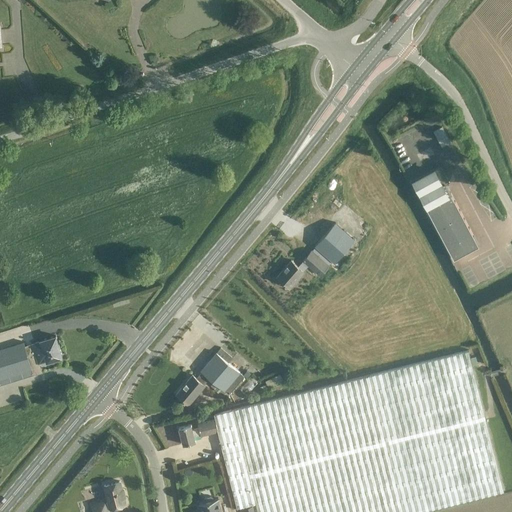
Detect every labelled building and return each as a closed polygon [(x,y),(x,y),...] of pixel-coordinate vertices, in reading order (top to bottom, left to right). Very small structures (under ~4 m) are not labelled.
[(441,147),(450,143),(442,127),(433,131),(441,147)] [(412,180),(453,259),(478,246),(450,194),(452,193),(447,184),(449,183),(439,165),(412,180)] [(312,250),(302,261),(298,266),(291,259),(276,277),(290,289),(305,272),(304,271),(308,266),(320,276),(329,266),(330,267),(334,262),(334,263),(340,256),(342,257),(349,249),(352,252),(358,245),(353,241),(354,240),(335,223),(315,246),(316,247),(312,251),(312,250)] [(511,307),(487,313),(494,343),(511,340),(511,341),(511,307)] [(33,344),(37,358),(45,355),(47,361),(62,357),(56,336),(41,340),(41,341),(32,344),(33,344)] [(37,358),(33,344),(25,347),(23,342),(0,349),(0,385),(42,373),(37,358)] [(202,372),(197,378),(192,374),(176,394),(189,405),(205,385),(204,384),(209,378),(214,382),(210,386),(215,389),(214,390),(218,393),(222,388),(229,394),(244,376),(239,372),(240,372),(229,362),(233,358),(221,348),(217,352),(216,351),(200,370),(202,372)] [(470,358),(468,350),(369,375),(214,414),(215,419),(197,424),(198,427),(193,429),(191,424),(179,427),(183,445),(196,442),(195,437),(201,435),(201,436),(218,432),(237,509),(256,504),(257,511),(420,511),(503,491),(472,365),(477,363),(475,357),(470,358)] [(267,384),(260,387),(263,393),(270,390),(269,388),(283,381),(280,374),(265,381),(267,384)] [(94,511),(108,511),(108,509),(126,505),(120,481),(104,485),(108,500),(92,505),(94,511)] [(222,511),(218,498),(213,499),(213,497),(211,496),(205,498),(204,500),(204,502),(199,503),(201,511),(222,511)]
